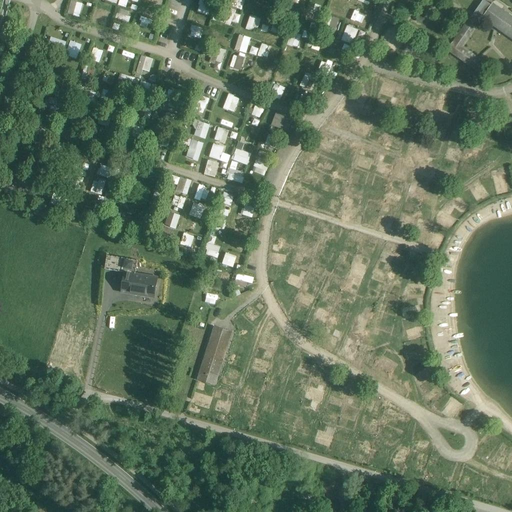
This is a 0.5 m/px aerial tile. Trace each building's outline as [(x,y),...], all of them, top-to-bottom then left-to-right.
[(79,16),(82,2),(72,0),(70,0),(67,14),(79,16)] [(203,0),(199,0),(197,12),(208,15),(211,2),(203,0)] [(236,0),(234,7),(241,9),(244,0),(236,0)] [(256,0),(254,11),(265,12),(267,0),(256,0)] [(511,17),(493,4),(491,6),(484,1),(473,18),(471,17),(454,41),(463,48),(480,23),(482,19),(511,39),(511,17)] [(94,17),(98,18),(97,24),(108,26),(111,10),(95,8),(94,17)] [(115,18),(127,22),(131,12),(118,8),(115,18)] [(359,22),(363,12),(354,9),(351,19),(359,22)] [(255,31),(259,18),(249,15),(246,29),(255,31)] [(267,33),(269,26),(262,24),(260,31),(267,33)] [(356,35),(363,37),(365,31),(347,25),(341,41),(353,45),(356,35)] [(191,26),(189,36),(201,39),(203,29),(191,26)] [(297,47),(302,35),(292,31),(287,44),(297,47)] [(239,34),(234,49),(246,53),(250,38),(239,34)] [(48,48),(63,51),(65,40),(50,37),(48,48)] [(65,55),(77,59),(82,44),(70,40),(65,55)] [(454,41),(447,50),(484,76),(490,67),(463,48),(454,41)] [(93,46),(90,57),(99,60),(103,49),(93,46)] [(252,46),(249,53),(256,55),(259,48),(252,46)] [(260,48),(258,56),(267,57),(269,50),(260,48)] [(113,65),(124,69),(129,54),(118,50),(113,65)] [(232,54),(229,68),(241,70),(244,57),(232,54)] [(148,77),(154,59),(143,55),(137,73),(148,77)] [(302,56),(299,66),(308,68),(311,58),(302,56)] [(332,63),(322,60),(317,74),(327,78),(332,63)] [(275,79),(286,83),(290,71),(279,68),(275,79)] [(251,88),(263,92),(267,80),(255,76),(251,88)] [(384,78),(378,92),(391,97),(397,84),(384,78)] [(275,83),(270,94),(280,98),(285,87),(275,83)] [(360,105),(367,95),(361,90),(354,100),(360,105)] [(223,108),(235,112),(239,97),(228,94),(223,108)] [(506,113),(511,111),(511,95),(503,97),(506,113)] [(430,114),(432,101),(424,100),(422,113),(430,114)] [(376,108),(396,113),(398,107),(378,101),(376,108)] [(252,116),(261,117),(262,107),(254,106),(252,116)] [(436,108),(432,120),(447,125),(451,113),(436,108)] [(468,111),(466,124),(481,126),(483,114),(468,111)] [(164,121),(173,124),(175,115),(166,112),(164,121)] [(271,126),(288,132),(293,119),(275,113),(271,126)] [(350,130),(364,136),(370,123),(355,118),(350,130)] [(193,135),(206,139),(210,124),(197,120),(193,135)] [(375,120),(370,130),(384,137),(389,127),(375,120)] [(442,142),(447,127),(436,124),(432,138),(442,142)] [(214,139),(226,143),(230,131),(218,127),(214,139)] [(461,139),(463,133),(454,130),(452,136),(461,139)] [(243,132),(240,142),(252,146),(255,136),(243,132)] [(264,143),(272,148),(277,138),(269,134),(264,143)] [(186,157),(198,161),(203,143),(191,139),(186,157)] [(241,150),(244,144),(239,141),(234,152),(248,158),(250,154),(241,150)] [(220,160),(225,147),(213,143),(209,156),(220,160)] [(340,158),(344,148),(334,144),(330,154),(340,158)] [(448,145),(444,157),(458,162),(462,151),(448,145)] [(313,165),(318,155),(308,150),(303,161),(313,165)] [(184,164),(186,157),(179,154),(176,161),(184,164)] [(247,164),(249,158),(234,154),(233,160),(247,164)] [(369,170),(372,159),(358,155),(355,166),(369,170)] [(264,176),(268,164),(256,160),(251,171),(264,176)] [(215,176),(219,165),(208,161),(204,172),(215,176)] [(231,161),(227,179),(241,183),(244,172),(235,170),(237,162),(231,161)] [(388,175),(390,164),(379,162),(376,172),(388,175)] [(348,178),(352,169),(336,163),(333,173),(348,178)] [(421,163),(418,174),(433,177),(435,166),(421,163)] [(97,174),(110,177),(112,167),(99,164),(97,174)] [(312,178),(314,172),(295,165),(291,178),(302,182),(304,175),(312,178)] [(460,174),(472,178),(474,172),(462,167),(460,174)] [(450,184),(454,171),(440,168),(437,180),(450,184)] [(405,179),(407,172),(397,170),(396,178),(405,179)] [(310,184),(322,188),(326,175),(314,172),(310,184)] [(504,173),(493,175),(496,192),(508,190),(504,173)] [(187,194),(192,180),(177,176),(173,190),(187,194)] [(94,179),(90,191),(101,194),(105,182),(94,179)] [(330,182),(330,192),(340,193),(340,182),(330,182)] [(351,193),(364,195),(365,184),(352,182),(351,193)] [(476,202),(488,195),(480,182),(468,190),(476,202)] [(205,200),(209,188),(198,185),(195,197),(205,200)] [(303,202),(306,190),(295,187),(292,200),(303,202)] [(418,197),(420,191),(409,187),(407,193),(418,197)] [(381,201),(384,192),(374,188),(370,197),(381,201)] [(311,198),(308,204),(320,209),(325,196),(308,189),(305,196),(311,198)] [(221,202),(231,205),(234,195),(224,192),(221,202)] [(458,195),(450,204),(462,214),(470,205),(458,195)] [(183,207),(184,198),(174,196),(172,205),(183,207)] [(239,213),(251,215),(254,200),(242,198),(239,213)] [(89,200),(86,209),(97,213),(101,203),(89,200)] [(339,210),(340,201),(330,201),(329,210),(339,210)] [(189,215),(200,218),(204,206),(193,202),(189,215)] [(457,219),(451,214),(455,208),(446,202),(434,221),(449,230),(457,219)] [(375,226),(380,208),(373,206),(371,213),(365,212),(362,223),(375,226)] [(403,208),(400,219),(413,223),(416,211),(403,208)] [(278,209),(274,223),(286,227),(290,212),(278,209)] [(232,231),(243,235),(249,219),(237,215),(232,231)] [(380,217),(377,226),(389,230),(393,221),(380,217)] [(399,222),(395,234),(407,237),(410,225),(399,222)] [(299,245),(314,251),(320,236),(313,233),(316,227),(308,223),(299,245)] [(284,242),(288,228),(276,225),(273,239),(284,242)] [(426,244),(440,248),(444,235),(430,231),(426,244)] [(326,232),(321,244),(333,250),(339,237),(326,232)] [(190,246),(192,235),(183,233),(181,244),(190,246)] [(346,235),(344,244),(352,247),(355,238),(346,235)] [(358,255),(372,259),(375,247),(361,243),(358,255)] [(217,256),(219,246),(209,244),(207,253),(217,256)] [(323,255),(325,246),(318,245),(314,265),(327,268),(330,256),(323,255)] [(294,248),(289,262),(300,266),(305,252),(294,248)] [(401,259),(408,262),(412,250),(405,248),(401,259)] [(381,251),(381,260),(390,259),(390,251),(381,251)] [(222,264),(233,267),(236,256),(225,252),(222,264)] [(344,262),(347,255),(341,252),(333,268),(346,274),(351,265),(344,262)] [(346,286),(351,288),(353,283),(359,285),(366,265),(361,264),(363,257),(356,254),(346,286)] [(138,261),(107,256),(105,270),(125,273),(136,274),(138,261)] [(417,262),(414,272),(424,275),(427,264),(417,262)] [(370,279),(384,284),(388,274),(374,268),(370,279)] [(309,271),(304,280),(316,287),(321,277),(309,271)] [(232,275),(223,272),(220,283),(229,285),(232,275)] [(136,274),(125,273),(122,293),(154,299),(158,278),(136,274)] [(252,283),(253,277),(238,273),(235,283),(243,285),(244,281),(252,283)] [(297,288),(300,278),(289,274),(286,284),(297,288)] [(425,296),(424,285),(406,285),(406,289),(403,289),(403,296),(425,296)] [(289,303),(296,292),(287,287),(281,297),(289,303)] [(377,302),(380,291),(368,287),(364,298),(377,302)] [(321,302),(332,305),(335,295),(324,291),(321,302)] [(394,308),(397,295),(382,291),(379,304),(394,308)] [(205,302),(215,304),(217,294),(206,292),(205,302)] [(312,301),(314,297),(302,292),(301,296),(312,301)] [(309,307),(311,301),(300,297),(298,303),(309,307)] [(347,312),(352,301),(341,297),(337,308),(347,312)] [(251,306),(244,314),(253,322),(260,314),(251,306)] [(417,306),(401,308),(403,320),(419,317),(417,306)] [(296,311),(291,319),(299,325),(304,317),(296,311)] [(360,336),(365,315),(357,313),(352,334),(360,336)] [(379,315),(377,325),(385,326),(387,316),(379,315)] [(275,349),(278,337),(270,334),(274,322),(266,319),(259,344),(275,349)] [(407,340),(422,336),(419,325),(404,329),(407,340)] [(232,333),(214,327),(197,381),(215,387),(232,333)] [(318,341),(322,332),(311,328),(308,337),(318,341)] [(332,349),(337,340),(328,334),(323,344),(332,349)] [(347,337),(342,354),(350,356),(356,339),(347,337)] [(420,347),(426,357),(431,355),(425,344),(420,347)] [(63,348),(55,346),(51,359),(59,362),(63,348)] [(405,354),(411,366),(425,359),(420,347),(405,354)] [(280,351),(277,361),(288,365),(292,355),(280,351)] [(379,363),(393,371),(398,364),(384,355),(379,363)] [(255,358),(251,369),(266,373),(269,363),(255,358)] [(297,371),(309,376),(313,366),(300,361),(297,371)] [(317,381),(319,375),(327,376),(330,365),(315,361),(311,379),(317,381)] [(426,366),(413,374),(421,386),(433,378),(426,366)] [(229,371),(227,377),(237,380),(239,373),(229,371)] [(267,382),(281,388),(285,377),(271,371),(267,382)] [(337,376),(331,395),(345,399),(351,380),(337,376)] [(302,397),(308,379),(302,377),(299,383),(292,381),(288,393),(302,397)] [(247,382),(243,392),(256,399),(261,389),(247,382)] [(318,383),(317,387),(308,385),(305,399),(321,403),(325,384),(318,383)] [(353,384),(348,395),(358,400),(363,389),(353,384)] [(436,387),(421,398),(429,407),(443,396),(436,387)] [(209,409),(213,397),(197,392),(193,405),(209,409)] [(453,416),(461,405),(451,398),(443,409),(453,416)] [(214,410),(229,415),(232,404),(217,400),(214,410)] [(270,414),(272,404),(265,403),(264,413),(270,414)] [(299,417),(314,423),(318,411),(303,405),(299,417)] [(353,418),(357,409),(346,405),(338,424),(346,427),(350,417),(353,418)] [(384,415),(403,425),(407,416),(389,406),(384,415)] [(236,407),(233,420),(248,422),(250,410),(236,407)] [(327,407),(322,418),(334,424),(339,413),(327,407)] [(253,422),(268,425),(271,414),(256,411),(253,422)] [(284,419),(279,418),(276,429),(289,433),(294,415),(286,413),(284,419)] [(366,436),(374,437),(376,418),(368,417),(366,436)] [(391,437),(395,429),(384,424),(380,432),(391,437)] [(306,438),(309,428),(297,425),(294,435),(306,438)] [(326,427),(324,432),(318,429),(313,441),(328,446),(334,430),(326,427)] [(339,428),(335,440),(348,444),(352,432),(339,428)] [(489,458),(501,440),(489,432),(477,449),(489,458)] [(416,449),(426,452),(429,442),(420,439),(416,449)] [(368,457),(371,445),(358,441),(355,453),(368,457)] [(502,468),(511,453),(511,448),(503,443),(491,461),(502,468)] [(377,444),(372,459),(383,463),(388,448),(377,444)] [(425,471),(429,455),(417,453),(413,469),(425,471)] [(395,464),(405,466),(407,456),(397,454),(395,464)] [(433,475),(443,479),(449,465),(439,461),(433,475)] [(465,471),(461,483),(470,486),(475,475),(465,471)] [(472,488),(477,490),(483,475),(477,473),(472,488)] [(498,501),(509,505),(511,497),(511,490),(503,487),(498,501)]
